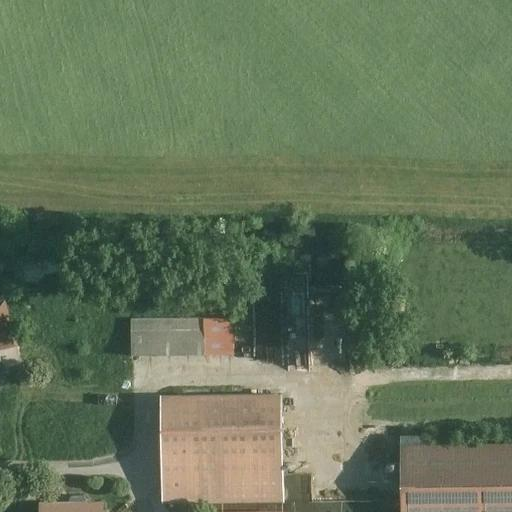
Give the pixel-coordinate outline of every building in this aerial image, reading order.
[(349,367),(344,278),(307,280),(313,370),(349,367)] [(9,292),(0,294),(0,350),(22,345),(9,292)] [(237,316),(131,318),(132,356),(237,354),(237,316)] [(284,387),(158,388),(159,499),(284,499),(284,387)] [(511,511),(511,440),(397,445),(399,511),(511,511)] [(106,511),(106,498),(38,501),(37,511),(106,511)] [(149,511),(148,501),(133,502),(133,511),(149,511)]
